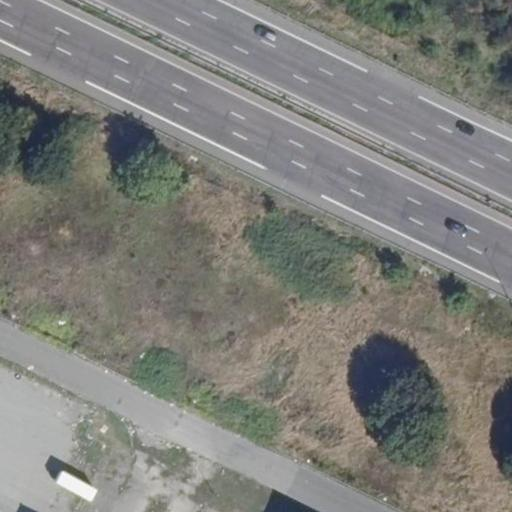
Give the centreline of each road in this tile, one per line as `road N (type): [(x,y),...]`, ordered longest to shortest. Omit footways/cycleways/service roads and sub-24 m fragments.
road 1 (motorway): [(0,11),(511,255)]
road 2 (motorway): [(511,169),(156,0)]
